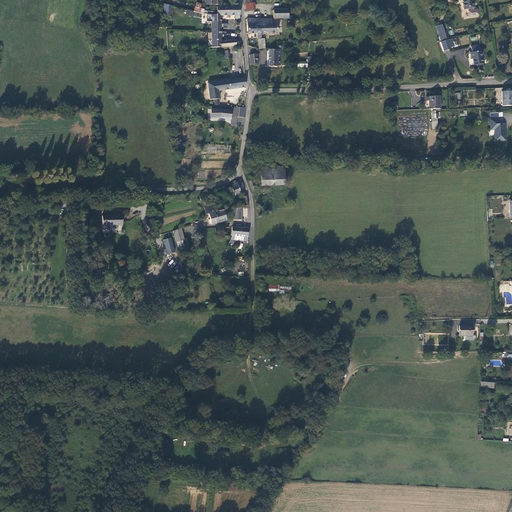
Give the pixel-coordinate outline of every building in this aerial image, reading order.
[(473,7),(471,0),(458,0),(459,0),(460,0),(462,9),(473,7)] [(203,13),(204,9),(200,8),(202,4),(196,2),(194,10),(203,13)] [(281,8),(281,4),(281,3),(271,3),(272,18),(287,17),(286,8),(281,8)] [(163,4),(162,15),(171,15),(172,5),(163,4)] [(235,19),(239,19),(239,7),(215,8),(215,15),(210,14),(210,21),(220,22),(220,15),(235,15),(235,19)] [(270,23),(270,18),(261,18),(254,19),(254,24),(258,24),(258,33),(261,33),(276,32),(276,23),(270,23)] [(261,33),(258,33),(258,24),(254,24),(254,19),(244,19),(246,34),(256,33),(256,38),(261,38),(261,33)] [(210,41),(210,47),(220,46),(220,47),(235,46),(235,40),(225,40),(225,42),(221,42),(221,32),(220,28),(220,24),(220,22),(210,21),(210,33),(210,41)] [(445,55),(452,52),(452,51),(449,44),(442,46),(445,55)] [(470,52),(469,53),(470,58),(471,58),(472,65),(482,64),(480,51),(479,51),(478,45),(469,46),(470,52)] [(268,49),(267,66),(276,66),(276,65),(276,62),(276,54),(276,49),(268,49)] [(255,54),(248,54),(249,64),(257,64),(255,54)] [(217,90),(245,89),(244,80),(207,82),(208,100),(213,100),(213,105),(218,106),(217,90)] [(501,92),(501,106),(511,106),(511,91),(501,92)] [(439,109),(439,96),(428,96),(428,97),(425,96),(425,100),(428,100),(428,109),(439,109)] [(209,109),(209,118),(230,119),(230,110),(209,109)] [(504,140),(503,125),(494,126),(494,141),(504,140)] [(260,186),(284,185),(283,166),(259,167),(260,186)] [(243,188),(243,186),(240,180),(236,181),(236,182),(231,186),(232,187),(223,190),(222,189),(214,191),(215,194),(200,197),(201,204),(209,203),(210,205),(213,205),(214,211),(217,211),(217,212),(223,211),(226,210),(224,198),(240,194),(240,192),(241,191),(243,190),(243,188)] [(226,220),(223,211),(217,212),(217,211),(214,211),(213,205),(210,205),(204,207),(206,214),(209,214),(211,225),(226,220)] [(241,207),(234,209),(234,212),(233,220),(241,219),(241,207)] [(121,226),(121,216),(101,216),(101,231),(108,231),(108,226),(121,226)] [(184,238),(182,230),(180,231),(179,227),(172,230),(175,241),(184,238)] [(247,241),(248,228),(232,227),(230,236),(230,238),(228,244),(233,244),(233,240),(247,241)] [(163,239),(166,253),(173,251),(170,237),(163,239)] [(181,240),(175,242),(177,250),(183,248),(181,240)] [(265,281),(265,290),(278,290),(278,282),(265,281)] [(278,282),(278,290),(278,292),(283,293),(283,286),(290,286),(290,283),(278,282)] [(471,326),(459,326),(459,335),(471,335),(471,326)] [(347,370),(340,369),(339,377),(345,378),(347,370)] [(203,442),(203,450),(210,451),(218,451),(219,443),(203,442)]
